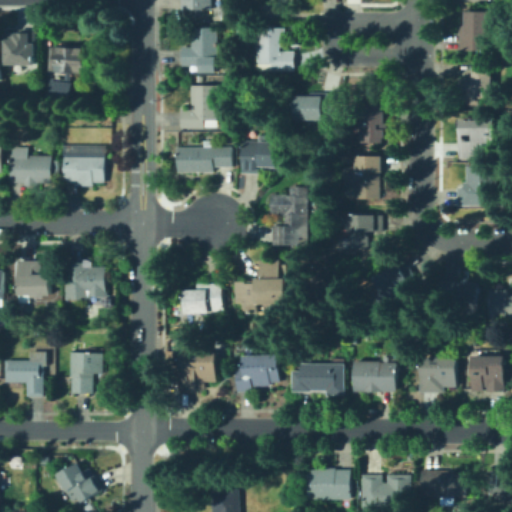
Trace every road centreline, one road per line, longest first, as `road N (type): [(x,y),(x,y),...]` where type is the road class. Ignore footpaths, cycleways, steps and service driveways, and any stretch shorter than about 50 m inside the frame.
road 1 (residential): [(511,431),(142,431)]
road 2 (residential): [(511,239),(454,238),(426,216),(423,0)]
road 3 (tertiary): [(141,214),(142,511)]
road 4 (residential): [(142,225),(0,223)]
road 5 (residential): [(0,431),(142,431)]
